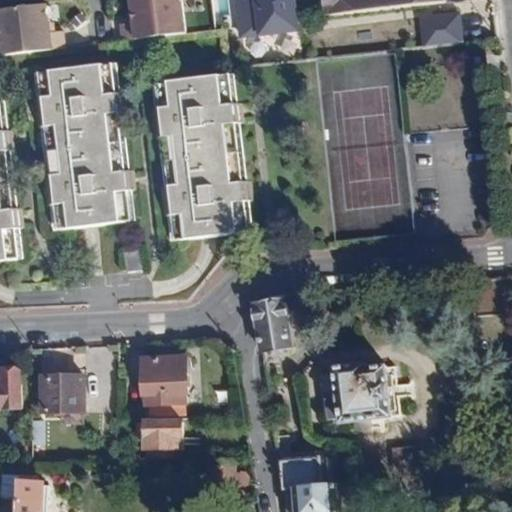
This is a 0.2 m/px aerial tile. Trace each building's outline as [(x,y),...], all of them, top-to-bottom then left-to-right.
[(182,0),(126,0),(130,38),(186,33),(182,0)] [(234,0),(239,38),(256,36),(300,30),(295,0),(234,0)] [(446,0),(321,0),(323,15),(447,3),(446,0)] [(46,5),(0,10),(0,54),(51,48),(46,5)] [(461,12),(419,16),(422,46),(463,42),(461,12)] [(49,69),(53,95),(47,96),(51,127),(57,126),(63,173),(57,174),(62,202),(67,201),(70,226),(91,223),(127,218),(122,181),(112,104),(107,62),(49,69)] [(162,104),(158,105),(162,135),(166,135),(172,184),(168,185),(171,212),(175,212),(178,236),(206,233),(245,228),(240,192),(231,114),(226,73),(159,81),(162,104)] [(0,115),(0,259),(15,258),(11,218),(2,140),(0,115)] [(141,251),(126,253),(128,273),(143,271),(141,251)] [(291,349),(285,297),(253,301),(259,353),(291,349)] [(140,406),(188,405),(187,369),(187,355),(175,355),(140,356),(140,406)] [(340,364),(341,371),(328,372),(332,417),(343,415),(346,419),(397,415),(393,366),(373,368),(372,360),(340,364)] [(0,409),(22,409),(21,367),(0,367),(0,409)] [(87,373),(39,373),(39,411),(86,412),(87,373)] [(184,418),(141,419),(141,450),(177,450),(177,438),(184,438),(184,418)] [(235,459),(208,459),(208,483),(234,484),(235,459)] [(320,484),(319,459),(281,461),(282,486),(285,486),(291,486),(320,484)] [(511,488),(511,469),(492,471),(493,490),(511,488)] [(43,483),(16,484),(15,511),(41,511),(41,505),(51,506),(51,486),(44,486),(43,483)] [(320,484),(291,486),(293,511),(331,511),(327,484),(320,484)] [(286,511),(293,511),(291,486),(285,486),(286,511)]
